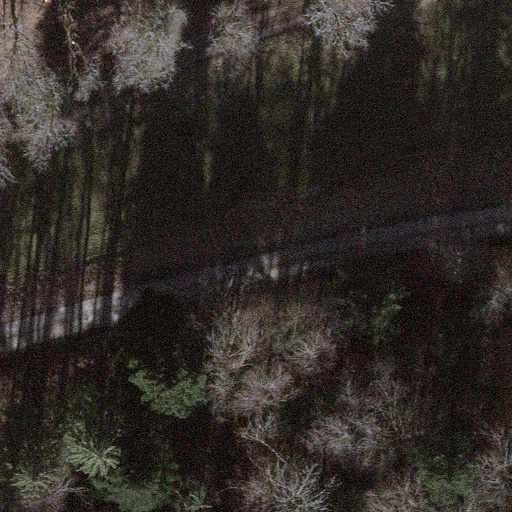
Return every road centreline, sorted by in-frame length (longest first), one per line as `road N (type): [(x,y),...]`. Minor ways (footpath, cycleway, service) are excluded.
road 1 (track): [(511,215),(327,235),(0,340)]
road 2 (track): [(308,0),(0,114)]
